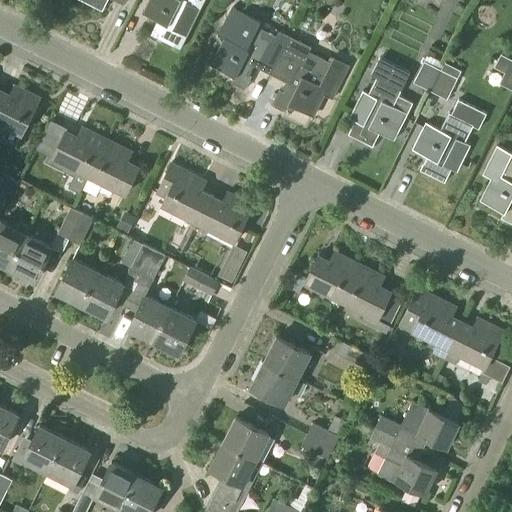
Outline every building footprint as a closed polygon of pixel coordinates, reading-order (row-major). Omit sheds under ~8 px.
[(114,0),(123,4),(125,0),(80,0),(101,11),(106,0),(114,0)] [(147,0),(141,13),(156,20),(149,34),(179,50),(204,0),(147,0)] [(270,74),(284,46),(289,36),(278,30),(272,41),(264,37),(267,31),(242,18),(231,40),(225,37),(210,65),(234,77),(231,83),(244,90),(252,75),(248,74),(252,66),(270,74)] [(284,46),(270,74),(283,81),(288,84),(284,92),(279,89),(272,104),(285,111),(288,105),(313,117),(324,95),(332,99),(347,71),(346,70),(348,64),(335,57),(332,63),(331,63),(307,51),(304,56),(284,46)] [(507,71),(511,60),(511,57),(503,53),(496,65),(507,71)] [(439,70),(440,69),(443,63),(427,56),(424,62),(439,70)] [(398,95),(401,89),(410,73),(380,58),(371,75),(376,77),(368,94),(362,91),(348,118),(354,121),(347,134),(372,147),(379,133),(394,141),(408,114),(413,103),(398,95)] [(429,90),(439,70),(424,62),(414,83),(429,90)] [(447,100),(458,79),(458,78),(440,69),(439,70),(429,90),(447,100)] [(0,123),(22,135),(40,98),(14,85),(9,94),(0,89),(0,123)] [(425,122),(411,149),(426,157),(420,171),(444,183),(451,170),(456,173),(470,145),(464,142),(473,125),(478,128),(486,113),(459,99),(452,114),(449,113),(440,130),(425,122)] [(88,176),(107,139),(81,126),(77,135),(66,130),(52,158),(49,163),(61,169),(64,164),(88,176)] [(125,194),(138,167),(128,161),(133,152),(107,139),(88,176),(82,189),(96,196),(102,183),(125,194)] [(511,154),(511,153),(497,146),(483,175),(490,178),(479,201),(503,212),(500,218),(511,224),(511,154)] [(0,158),(0,171),(3,173),(9,162),(0,158)] [(198,224),(212,196),(201,191),(206,181),(180,168),(180,167),(171,162),(157,189),(155,193),(165,198),(161,205),(198,224)] [(2,177),(0,175),(0,204),(2,206),(15,180),(4,173),(2,177)] [(234,242),(252,204),(227,192),(222,201),(212,196),(198,224),(234,242)] [(82,213),(71,207),(57,234),(69,239),(82,213)] [(125,212),(116,227),(126,233),(128,233),(136,217),(134,216),(125,212)] [(82,213),(69,239),(81,245),(93,219),(82,213)] [(0,262),(9,267),(26,234),(30,227),(19,222),(15,223),(13,227),(1,221),(0,221),(0,262)] [(26,234),(9,267),(35,279),(51,247),(26,234)] [(130,270),(141,276),(154,249),(143,243),(130,270)] [(154,249),(141,276),(152,281),(166,255),(164,254),(154,249)] [(340,301),(359,263),(334,251),(329,261),(318,255),(306,278),(298,274),(291,290),(299,293),(304,283),(340,301)] [(229,253),(217,277),(230,283),(241,260),(229,253)] [(81,304),(98,271),(73,258),(56,291),(81,304)] [(359,263),(340,301),(364,313),(361,321),(386,333),(403,298),(379,286),(384,276),(359,263)] [(215,279),(190,268),(184,279),(209,291),(215,279)] [(98,271),(81,304),(106,317),(115,301),(123,283),(98,271)] [(444,358),(462,322),(451,317),(456,307),(418,288),(400,325),(437,343),(432,352),(444,358)] [(170,307),(145,294),(128,328),(153,341),(170,307)] [(178,354),(195,320),(170,307),(153,341),(178,354)] [(462,322),(444,358),(456,364),(461,355),(485,367),(483,372),(502,382),(510,367),(490,357),(503,330),(477,317),(472,328),(462,322)] [(297,378),(309,353),(277,337),(264,361),(297,378)] [(370,370),(376,359),(343,341),(337,353),(370,370)] [(284,404),(297,378),(264,361),(251,387),(284,404)] [(376,426),(423,449),(428,438),(448,448),(460,423),(457,422),(467,404),(452,397),(443,415),(428,408),(429,408),(413,401),(401,424),(381,414),(376,426)] [(0,447),(1,448),(17,415),(0,405),(0,447)] [(307,435),(333,448),(340,436),(347,422),(335,415),(328,430),(313,423),(307,435)] [(256,459),(268,434),(235,417),(223,442),(256,459)] [(47,472),(64,438),(39,426),(27,448),(20,444),(12,460),(20,464),(23,459),(47,472)] [(418,460),(423,449),(376,426),(370,438),(390,447),(378,474),(394,481),(395,479),(408,485),(402,500),(415,507),(422,492),(426,493),(437,469),(418,460)] [(328,459),(333,448),(307,435),(301,446),(322,456),(328,459)] [(89,451),(64,438),(47,472),(71,484),(69,490),(78,494),(87,477),(78,473),(89,451)] [(260,461),(256,459),(223,442),(210,468),(225,475),(207,511),(208,511),(234,511),(235,511),(260,461)] [(119,508),(136,475),(112,463),(95,496),(119,508)] [(1,474),(0,474),(0,504),(13,480),(1,474)] [(148,511),(161,488),(136,475),(119,508),(126,511),(148,511)] [(270,511),(300,511),(289,506),(282,503),(276,500),(270,511)]
